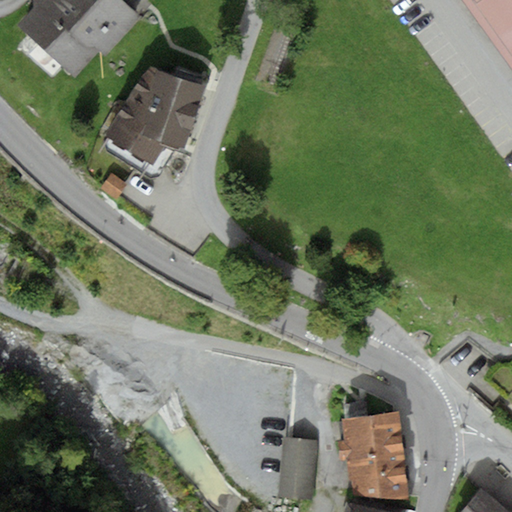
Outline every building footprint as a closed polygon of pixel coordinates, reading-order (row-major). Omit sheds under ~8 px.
[(33,0),(34,8),(18,25),(76,78),(101,51),(105,55),(139,17),(119,0),(33,0)] [(511,0),(478,0),(511,47),(511,0)] [(150,67),(105,136),(152,166),(165,143),(139,136),(158,71),(150,67)] [(185,149),(204,85),(158,71),(139,136),(165,143),(185,149)] [(126,183),(112,173),(101,188),(116,198),(126,183)] [(511,375),(498,362),(484,376),(505,397),(511,390),(511,375)] [(399,411),(341,419),(344,440),(337,441),(339,462),(348,461),(353,497),(409,500),(399,411)] [(318,441),(283,438),(278,495),(313,499),(318,441)] [(509,511),(482,487),(460,511),(509,511)] [(398,511),(345,502),(342,511),(398,511)]
